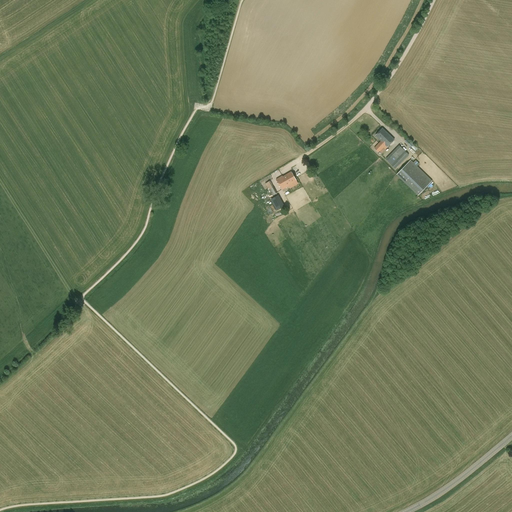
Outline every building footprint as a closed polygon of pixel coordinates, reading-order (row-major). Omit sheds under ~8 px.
[(375,136),(381,141),(374,148),(378,153),(385,145),(387,147),(394,140),(382,128),(375,136)] [(399,145),(391,153),(388,156),(394,162),(391,165),(395,169),(409,155),(399,145)] [(396,175),(418,196),(432,181),(410,160),(396,175)] [(290,190),(288,186),(297,181),(291,172),(285,175),(285,174),(276,179),(281,189),(284,193),(290,190)] [(265,184),(272,196),(277,193),(270,181),(265,184)] [(283,206),(277,195),(271,199),(277,210),(283,206)]
